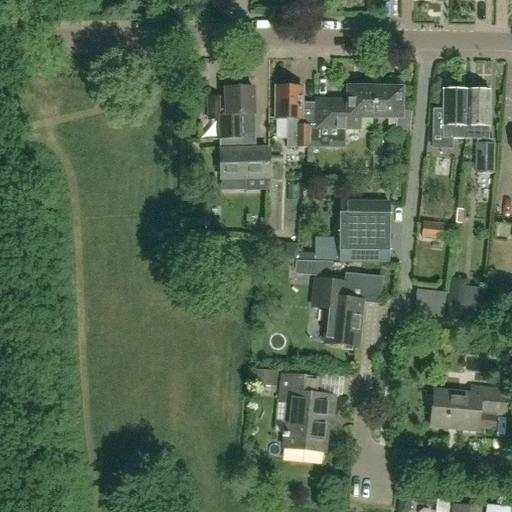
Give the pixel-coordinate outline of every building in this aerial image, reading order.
[(311,106),(302,106),(302,90),(291,90),(291,86),(280,86),(280,89),(277,89),(277,120),(287,120),(287,150),(307,150),(310,150),(311,127),(311,106)] [(310,150),(307,150),(307,163),(312,164),(313,149),(345,150),(346,127),(359,127),(359,118),(374,118),(375,86),(359,86),(359,90),(349,90),(349,102),(317,101),(317,106),(311,106),(311,127),(310,150)] [(375,86),(374,118),(397,118),(397,130),(410,132),(411,115),(400,114),(401,91),(391,91),(391,87),(375,86)] [(226,91),(226,98),(209,99),(210,122),(221,121),(222,140),(243,140),(243,135),(252,135),(252,131),(255,131),(253,89),(226,91)] [(445,91),(444,111),(434,111),(433,136),(443,136),(443,139),(466,139),(467,137),(468,92),(445,91)] [(491,92),(468,92),(467,137),(466,139),(476,140),(476,144),(474,174),(495,175),(496,145),(487,145),(487,140),(490,140),(491,92)] [(243,140),(222,140),(220,140),(220,152),(222,181),(246,180),(247,192),(267,191),(267,179),(268,179),(267,150),(256,151),(255,131),(252,131),(252,135),(243,135),(243,140)] [(373,141),(372,157),(374,157),(383,157),(383,141),(374,141),(373,141)] [(341,228),(335,228),(334,240),(341,240),(340,264),(388,265),(389,203),(341,203),(341,228)] [(423,223),(421,240),(454,243),(456,226),(423,223)] [(296,245),(280,243),(279,259),(295,261),(296,245)] [(296,262),(294,276),(331,279),(333,263),(296,262)] [(466,308),(468,294),(469,281),(450,278),(447,305),(466,308)] [(357,348),(362,301),(346,300),(347,284),(315,281),(313,309),(329,311),(326,345),(357,348)] [(438,315),(439,290),(410,289),(409,314),(438,315)] [(276,388),(278,372),(255,371),(254,386),(276,388)] [(282,377),(279,403),(277,427),(287,428),(284,449),(325,454),(329,415),(333,416),(335,398),(322,397),(324,381),(282,377)] [(471,396),(435,392),(430,428),(477,433),(477,431),(493,433),(495,416),(505,417),(507,392),(472,388),(471,396)] [(399,498),(397,511),(410,511),(412,499),(399,498)]
